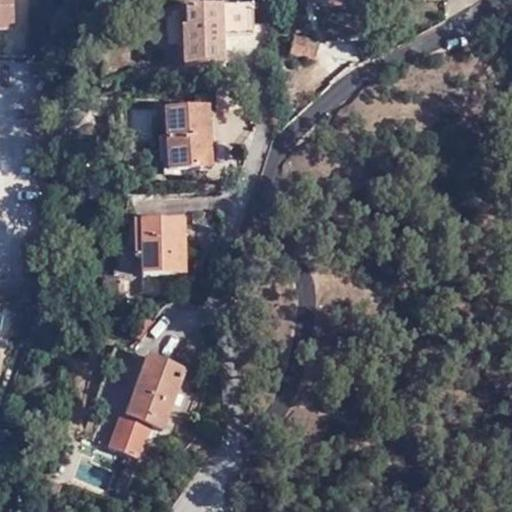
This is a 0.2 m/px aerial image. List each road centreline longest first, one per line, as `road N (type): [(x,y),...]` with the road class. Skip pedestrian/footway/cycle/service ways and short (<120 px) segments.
road 1 (residential): [(469,0),(312,104),(274,166),(268,222),(298,293),(296,351),(264,430),(228,471)]
road 2 (residential): [(228,471),(236,210),(259,123)]
